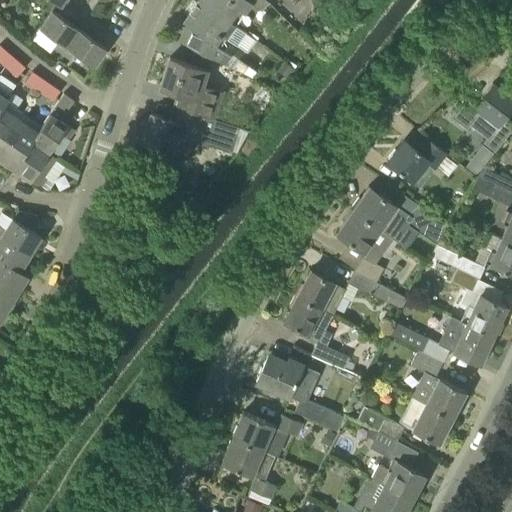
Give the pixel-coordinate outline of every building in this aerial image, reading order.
[(235,24),(201,0),(199,0),(184,21),(187,24),(185,28),(187,29),(192,33),(187,43),(179,39),(178,40),(194,49),(195,49),(213,58),(225,63),(231,55),(214,42),(215,40),(218,35),(224,40),(226,37),(237,45),(246,32),(235,24)] [(267,0),(201,0),(235,24),(250,3),(262,11),(270,3),(267,0)] [(79,28),(52,9),(40,27),(58,41),(54,48),(62,53),(79,28)] [(94,65),(107,48),(79,28),(62,53),(70,59),(75,52),(94,65)] [(0,44),(0,60),(4,65),(13,55),(0,44)] [(174,105),(179,106),(204,114),(213,117),(222,90),(203,84),(207,69),(209,69),(213,58),(195,49),(194,49),(190,63),(170,57),(160,87),(178,92),(174,105)] [(17,76),(26,67),(13,55),(4,65),(17,76)] [(290,79),(291,77),(297,70),(294,68),(288,63),(283,60),(276,69),(290,79)] [(33,71),(26,80),(25,81),(39,91),(47,80),(33,71)] [(53,101),(61,90),(47,80),(39,91),(53,101)] [(466,128),(476,115),(480,109),(498,124),(483,142),(494,151),(511,128),(511,124),(503,117),(511,106),(511,97),(493,83),(477,103),(467,96),(451,116),(466,128)] [(0,109),(12,93),(0,84),(0,109)] [(61,119),(74,100),(64,92),(50,113),(51,113),(43,126),(44,126),(33,142),(49,153),(50,152),(62,133),(69,138),(75,129),(61,119)] [(0,159),(14,169),(33,142),(44,126),(43,126),(8,102),(14,94),(12,93),(0,109),(0,159)] [(213,117),(204,114),(179,106),(174,120),(152,113),(142,141),(190,156),(195,140),(231,152),(239,125),(213,117)] [(434,168),(447,153),(426,137),(417,148),(405,138),(387,161),(412,180),(427,162),(434,168)] [(14,169),(38,184),(56,157),(50,152),(49,153),(33,142),(14,169)] [(475,173),(481,165),(475,160),(468,168),(475,173)] [(477,177),(511,193),(511,179),(501,174),(485,167),(477,176),(478,176),(477,177)] [(511,198),(511,193),(477,177),(471,187),(491,197),(509,205),(511,198)] [(165,188),(147,181),(142,197),(159,203),(165,188)] [(350,208),(380,230),(393,239),(405,247),(417,230),(436,242),(447,224),(400,192),(393,203),(369,186),(361,197),(359,196),(350,208)] [(336,233),(364,253),(363,256),(376,263),(393,239),(380,230),(350,208),(342,220),(344,221),(336,233)] [(502,238),(511,242),(511,212),(509,211),(503,224),(508,226),(502,238)] [(0,234),(31,253),(42,235),(13,217),(6,228),(0,224),(0,234)] [(475,261),(484,265),(485,262),(511,273),(511,242),(502,238),(491,233),(486,247),(482,245),(475,261)] [(0,234),(0,258),(20,270),(21,269),(31,253),(0,234)] [(432,256),(456,267),(479,277),(484,265),(475,261),(438,243),(432,256)] [(355,270),(376,282),(384,267),(376,263),(363,256),(355,270)] [(0,282),(17,293),(29,275),(21,269),(20,270),(0,258),(0,282)] [(479,277),(456,267),(451,280),(473,290),(479,277)] [(344,287),(335,282),(311,270),(303,284),(301,283),(295,295),(331,313),(344,287)] [(376,282),(355,270),(354,270),(348,282),(384,301),(400,309),(406,297),(391,290),(376,282)] [(0,306),(6,311),(17,293),(0,282),(0,306)] [(461,320),(494,335),(507,306),(479,294),(473,307),(468,305),(461,320)] [(307,333),(319,339),(331,313),(295,295),(289,306),(291,307),(284,321),(307,333)] [(494,335),(461,320),(451,315),(444,328),(438,342),(428,337),(427,340),(421,350),(442,361),(443,361),(449,348),(453,350),(453,351),(481,364),(494,335)] [(404,325),(394,320),(388,333),(397,338),(404,325)] [(349,355),(327,345),(318,341),(312,354),(344,368),(344,367),(347,360),(349,355)] [(411,395),(425,403),(456,418),(462,406),(459,404),(466,391),(438,377),(435,375),(442,361),(421,350),(417,348),(410,364),(423,371),(411,395)] [(308,399),(319,373),(306,367),(289,359),(288,363),(268,354),(262,367),(261,366),(257,376),(258,377),(256,381),(289,395),(299,400),(294,411),(337,430),(344,415),(308,399)] [(399,423),(404,425),(411,429),(439,443),(446,430),(449,432),(456,418),(425,403),(411,395),(399,423)] [(368,425),(378,430),(397,439),(404,425),(399,423),(364,405),(357,419),(368,425)] [(233,437),(263,450),(274,425),(244,412),(233,437)] [(303,422),(282,413),(277,427),(297,436),(303,422)] [(367,436),(373,439),(378,430),(368,425),(366,430),(367,436)] [(329,446),(335,434),(328,430),(322,442),(329,446)] [(397,439),(378,430),(373,439),(372,441),(391,451),(397,439)] [(252,477),(253,475),(255,476),(249,489),(251,490),(271,498),(276,485),(265,480),(275,456),(263,450),(233,437),(221,464),(252,477)] [(378,462),(371,477),(376,479),(412,498),(425,474),(393,457),(388,468),(378,462)] [(405,511),(412,498),(376,479),(363,505),(367,507),(375,511),(405,511)] [(340,499),(334,510),(337,511),(358,511),(360,510),(360,509),(353,505),(340,499)] [(259,511),(263,505),(249,500),(244,511),(259,511)]
